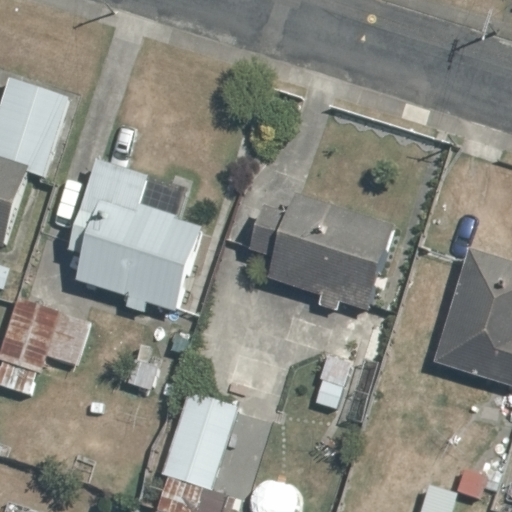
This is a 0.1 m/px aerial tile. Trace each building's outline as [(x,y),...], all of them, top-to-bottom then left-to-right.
[(0,248),(8,251),(30,180),(45,185),(74,97),(11,77),(0,112),(0,248)] [(180,316),(186,299),(207,305),(228,240),(201,231),(184,225),(194,193),(102,163),(71,258),(86,263),(79,283),(130,300),(126,312),(145,318),(149,306),(180,316)] [(401,226),(276,191),(251,280),(274,287),(376,315),(401,226)] [(446,293),(464,238),(437,229),(419,284),(446,293)] [(511,264),(478,254),(443,369),(511,390),(511,264)] [(13,266),(0,262),(0,293),(7,295),(13,266)] [(91,319),(18,298),(0,360),(0,414),(28,423),(46,357),(78,366),(91,319)] [(270,421),(189,398),(156,511),(243,511),(247,500),(270,421)]
